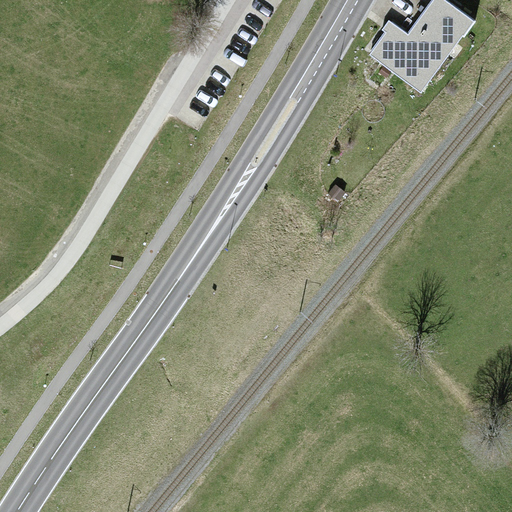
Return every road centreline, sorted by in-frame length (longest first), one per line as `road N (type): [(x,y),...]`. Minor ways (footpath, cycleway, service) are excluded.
road 1 (primary): [(15,511),(251,169),(351,0)]
road 2 (unclassified): [(232,0),(59,272),(0,326)]
